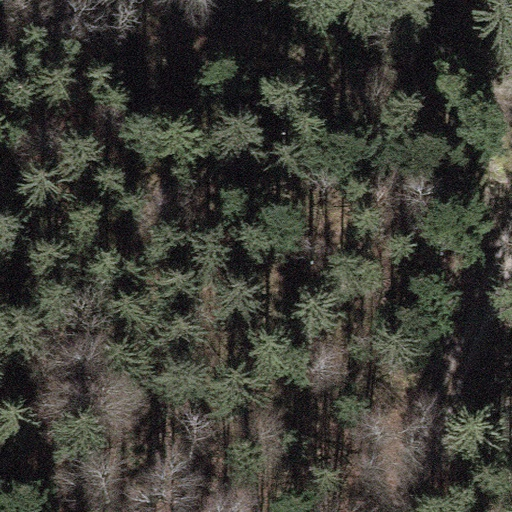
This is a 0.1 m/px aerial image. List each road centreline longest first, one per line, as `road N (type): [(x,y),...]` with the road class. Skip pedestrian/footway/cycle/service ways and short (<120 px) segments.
road 1 (track): [(511,126),(51,0)]
road 2 (track): [(439,511),(511,299)]
